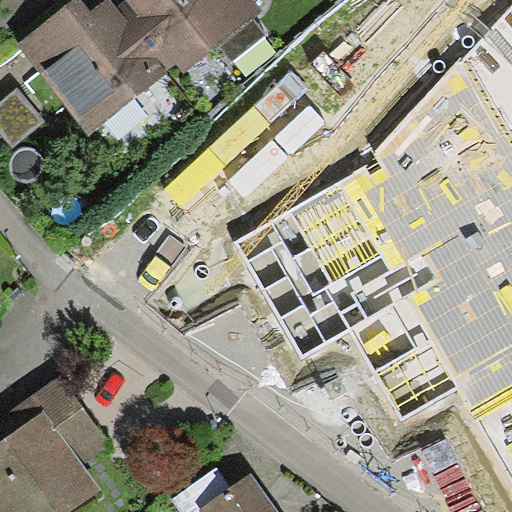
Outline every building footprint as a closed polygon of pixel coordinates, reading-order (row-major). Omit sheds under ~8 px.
[(79,0),(75,0),(18,46),(89,135),(178,65),(184,73),(266,8),(259,0),(124,0),(113,9),(106,0),(102,0),(89,11),(79,0)] [(404,93),(390,75),(337,119),(420,218),(511,141),(511,108),(460,46),(404,93)] [(28,91),(0,111),(0,119),(20,146),(51,122),(28,91)] [(188,259),(222,245),(232,268),(315,233),(280,154),(209,185),(207,180),(162,200),(188,259)] [(342,397),(440,485),(503,416),(404,328),(342,397)] [(0,430),(6,440),(0,444),(0,511),(70,511),(102,489),(86,466),(114,446),(66,377),(0,421),(0,430)] [(280,511),(254,474),(201,511),(202,511),(280,511)]
